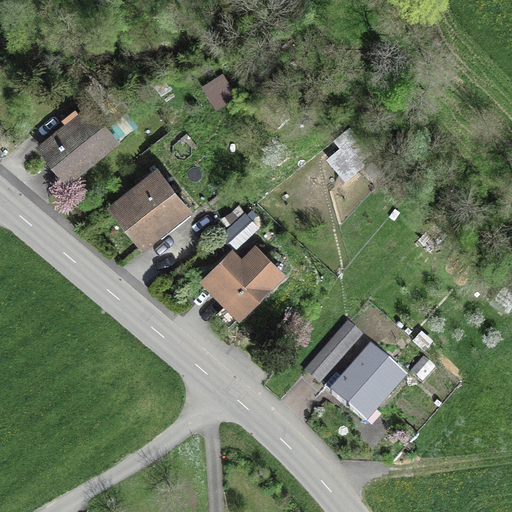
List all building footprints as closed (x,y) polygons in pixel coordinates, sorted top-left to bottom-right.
[(64,85),(47,99),(58,111),(74,97),(64,85)] [(64,120),(35,144),(66,182),(122,137),(91,99),(78,108),(76,105),(61,117),(64,120)] [(157,162),(107,202),(142,246),(192,206),(157,162)] [(244,210),(238,203),(220,217),(226,224),(244,210)] [(235,247),(259,225),(244,210),(221,233),(232,244),(235,247)] [(235,247),(232,244),(199,277),(238,318),(286,271),(255,239),(241,253),(235,247)] [(364,334),(348,321),(304,370),(320,384),(364,334)] [(434,339),(421,328),(412,339),(425,351),(434,339)] [(336,373),(324,387),(366,424),(408,376),(371,344),(342,377),(336,373)] [(423,382),(435,367),(423,356),(410,371),(423,382)] [(422,397),(410,388),(403,395),(415,405),(422,397)]
